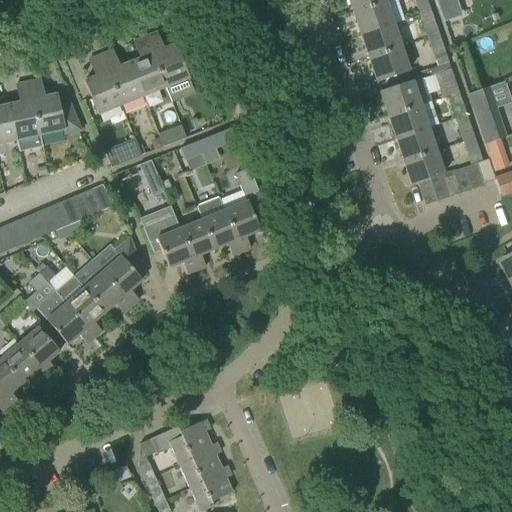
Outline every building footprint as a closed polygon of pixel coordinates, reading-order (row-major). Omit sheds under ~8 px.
[(385,1),(384,0),(347,0),(352,13),(385,1)] [(431,12),(426,0),(414,0),(420,15),(431,12)] [(393,25),(385,1),(352,13),(360,36),(393,25)] [(439,35),(431,12),(420,15),(427,38),(439,35)] [(400,48),(393,25),(360,36),(367,59),(400,48)] [(156,33),(144,38),(164,88),(187,79),(186,76),(201,70),(188,39),(173,45),(162,50),(156,33)] [(447,58),(439,35),(427,38),(435,62),(446,59),(447,58)] [(139,59),(127,64),(141,97),(164,88),(144,38),(132,42),(139,59)] [(408,71),(400,48),(367,59),(375,82),(408,71)] [(111,51),(100,56),(120,106),(141,97),(127,64),(118,67),(111,51)] [(120,106),(100,56),(88,60),(95,77),(83,81),(97,115),(120,106)] [(440,75),(447,96),(459,92),(451,71),(440,75)] [(40,80),(27,83),(39,136),(40,135),(61,131),(62,135),(80,132),(67,99),(57,102),(55,95),(43,98),(40,80)] [(379,93),(386,117),(420,105),(420,107),(432,103),(424,80),(412,84),(412,82),(379,93)] [(8,106),(15,141),(16,141),(19,153),(43,147),(40,135),(39,136),(27,83),(15,85),(19,103),(8,106)] [(467,95),(484,145),(505,137),(488,88),(467,95)] [(447,96),(455,119),(466,115),(459,92),(447,96)] [(386,117),(394,140),(428,128),(420,107),(420,105),(386,117)] [(0,144),(15,141),(8,106),(0,107),(0,144)] [(455,119),(463,142),(474,138),(466,115),(455,119)] [(179,126),(156,135),(161,148),(184,138),(179,126)] [(233,128),(195,143),(200,156),(237,141),(233,128)] [(394,140),(402,163),(435,151),(428,128),(394,140)] [(463,142),(470,165),(475,163),(482,161),(474,138),(463,142)] [(102,152),(109,169),(139,156),(132,139),(102,152)] [(484,147),(489,161),(493,174),(510,168),(501,141),(484,147)] [(200,156),(195,143),(180,149),(185,162),(200,156)] [(429,179),(440,175),(443,174),(435,151),(402,163),(410,186),(417,183),(429,179)] [(138,166),(151,196),(162,191),(149,161),(138,166)] [(475,163),(483,184),(495,180),(495,178),(495,179),(493,174),(489,161),(482,163),(482,161),(475,163)] [(470,165),(463,167),(471,190),(483,186),(483,184),(475,163),(470,165)] [(463,167),(452,171),(460,194),(471,190),(463,167)] [(245,202),(223,211),(240,253),(249,249),(245,237),(258,232),(249,209),(262,203),(248,169),(234,175),(245,202)] [(452,171),(443,174),(440,175),(448,198),(460,194),(452,171)] [(511,172),(495,178),(495,180),(501,197),(511,192),(511,172)] [(21,175),(12,179),(16,188),(25,184),(21,175)] [(440,175),(429,179),(437,202),(448,198),(440,175)] [(429,179),(417,183),(424,206),(437,202),(429,179)] [(90,190),(78,195),(88,217),(100,212),(90,190)] [(78,195),(67,200),(77,222),(88,217),(78,195)] [(202,219),(199,220),(212,251),(226,245),(231,256),(240,253),(223,211),(218,198),(203,204),(196,207),(202,219)] [(67,200),(57,204),(66,226),(67,226),(77,222),(67,200)] [(57,204),(46,209),(55,231),(66,226),(57,204)] [(46,209),(35,213),(45,235),(54,231),(55,231),(46,209)] [(35,213),(25,218),(34,240),(45,235),(35,213)] [(177,230),(178,229),(172,215),(142,228),(153,254),(160,251),(167,269),(181,263),(186,275),(194,272),(177,230)] [(25,218),(14,222),(23,244),(34,240),(25,218)] [(199,220),(178,229),(177,230),(194,272),(204,267),(200,256),(212,251),(199,220)] [(14,222),(3,226),(13,249),(23,244),(14,222)] [(3,226),(0,227),(0,247),(3,253),(13,249),(3,226)] [(54,231),(58,240),(71,235),(67,226),(66,226),(55,231),(54,231)] [(119,258),(101,273),(130,307),(138,300),(129,291),(141,281),(130,268),(138,262),(128,239),(114,251),(119,258)] [(511,255),(500,261),(511,283),(511,282),(511,255)] [(47,267),(38,275),(46,284),(55,277),(47,267)] [(101,273),(83,288),(82,289),(103,313),(114,304),(123,313),(130,307),(101,273)] [(46,284),(38,275),(31,281),(39,290),(46,284)] [(103,313),(82,289),(83,288),(72,277),(54,293),(93,339),(101,332),(93,322),(103,313)] [(86,345),(93,339),(54,293),(35,309),(66,345),(78,335),(86,345)] [(2,310),(0,312),(0,322),(3,326),(10,319),(2,310)] [(38,328),(19,344),(48,378),(55,371),(47,362),(58,352),(38,328)] [(19,344),(0,360),(21,384),(32,375),(40,384),(48,378),(19,344)] [(0,360),(0,397),(10,410),(18,403),(10,393),(21,384),(0,360)] [(0,397),(0,411),(3,416),(10,410),(0,397)] [(177,427),(149,440),(155,453),(156,455),(170,449),(176,461),(210,445),(204,432),(207,431),(202,421),(179,432),(177,427)] [(210,446),(210,445),(176,461),(186,484),(221,469),(215,455),(217,454),(213,444),(210,446)] [(147,463),(137,468),(141,477),(151,472),(147,463)] [(221,469),(186,484),(198,511),(201,511),(213,507),(211,502),(232,493),(225,478),(228,477),(223,468),(221,469)] [(141,477),(152,500),(162,495),(151,472),(141,477)] [(99,486),(97,491),(99,496),(104,498),(109,496),(112,491),(109,486),(104,484),(99,486)] [(169,511),(162,495),(152,500),(157,511),(169,511)]
